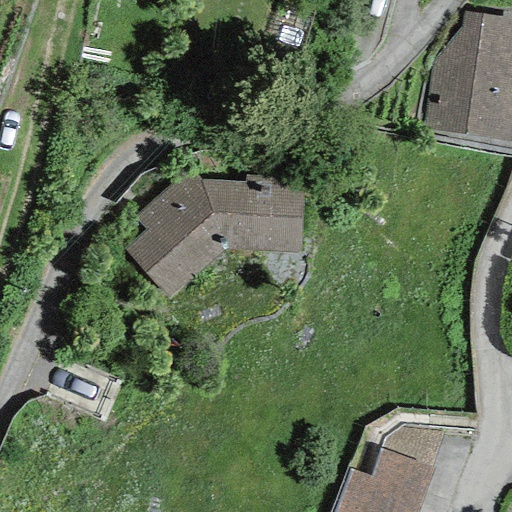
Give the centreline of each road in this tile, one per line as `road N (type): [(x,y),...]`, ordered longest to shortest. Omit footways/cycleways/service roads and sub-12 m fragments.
road 1 (residential): [(445,0),(347,93),(295,116),(148,144),(111,170),(0,385)]
road 2 (residential): [(461,511),(492,425),(489,277),(511,209)]
road 3 (track): [(66,0),(0,253)]
